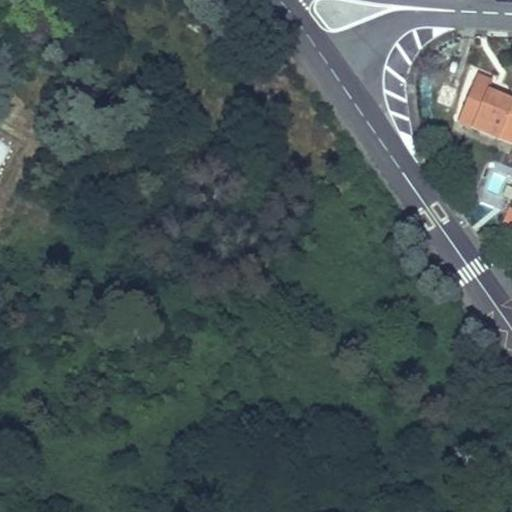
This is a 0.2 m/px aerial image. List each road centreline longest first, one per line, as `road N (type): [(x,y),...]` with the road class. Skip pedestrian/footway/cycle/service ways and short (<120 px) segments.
road 1 (tertiary): [(334,76),(511,325)]
road 2 (residential): [(334,76),(367,36),(429,9)]
